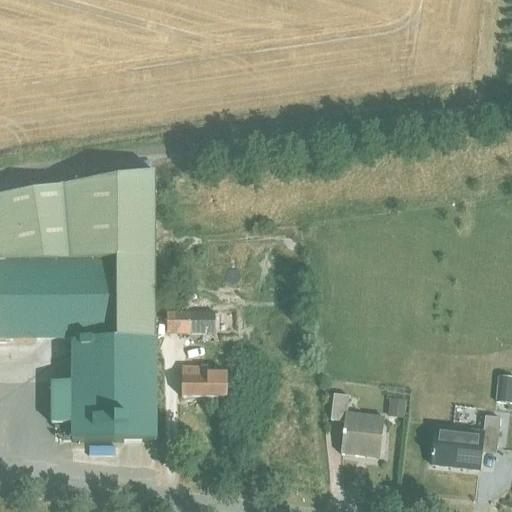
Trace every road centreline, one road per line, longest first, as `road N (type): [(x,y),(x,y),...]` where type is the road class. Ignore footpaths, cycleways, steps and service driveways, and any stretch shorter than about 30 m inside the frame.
road 1 (track): [(0,177),(511,105)]
road 2 (tertiary): [(236,511),(0,485)]
